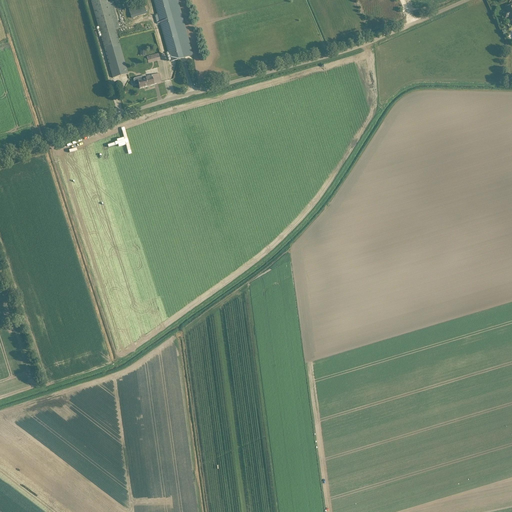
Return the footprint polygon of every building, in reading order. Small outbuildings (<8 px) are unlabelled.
[(128,72),(117,33),(116,29),(119,28),(112,2),(108,3),(107,0),(97,0),(91,2),(98,28),(103,44),(112,78),(128,74),(128,72)] [(153,0),(171,62),(186,58),(169,0),(153,0)] [(131,18),(147,14),(144,6),(129,10),(131,18)] [(148,63),(160,60),(158,54),(147,57),(148,63)] [(146,79),(138,82),(140,89),(148,86),(161,83),(159,74),(145,78),(146,79)]
